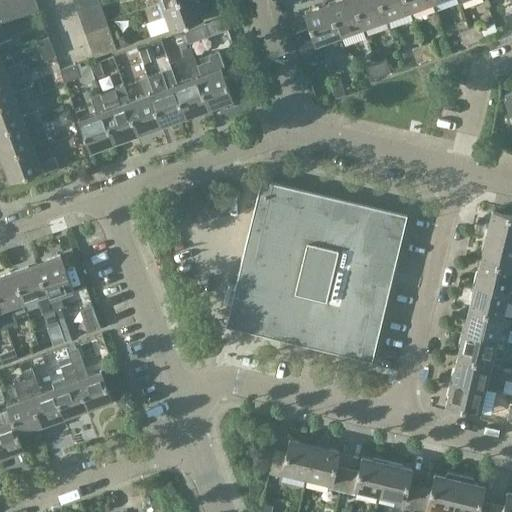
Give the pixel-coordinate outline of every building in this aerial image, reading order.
[(0,0),(0,11),(3,20),(14,16),(8,0),(0,0)] [(20,0),(8,0),(14,16),(25,12),(20,0)] [(33,0),(20,0),(25,12),(36,8),(33,0)] [(97,0),(72,0),(76,9),(98,0),(97,0)] [(102,12),(98,0),(76,9),(80,20),(102,12)] [(202,18),(195,0),(176,0),(161,6),(159,1),(143,6),(148,20),(164,14),(169,30),(202,18)] [(352,0),(336,0),(328,3),(339,35),(362,26),(352,0)] [(379,0),(352,0),(362,26),(386,18),(379,0)] [(405,0),(379,0),(386,18),(409,10),(405,0)] [(432,0),(405,0),(409,10),(432,1),(432,0)] [(315,44),(316,43),(339,35),(328,3),(303,12),(309,27),(315,44)] [(80,20),(85,33),(107,25),(102,12),(80,20)] [(183,30),(188,43),(209,35),(204,23),(183,30)] [(85,33),(89,45),(111,37),(107,25),(85,33)] [(477,25),(467,28),(473,42),(483,38),(477,25)] [(316,43),(315,44),(309,27),(292,33),(303,63),(321,56),(316,43)] [(462,46),(473,42),(467,28),(457,32),(462,46)] [(48,36),(36,40),(43,59),(54,55),(48,36)] [(115,49),(111,37),(89,45),(93,57),(115,49)] [(0,42),(0,53),(15,48),(11,38),(0,42)] [(431,41),(421,45),(426,59),(436,55),(431,41)] [(416,63),(426,59),(421,45),(410,49),(416,63)] [(183,117),(206,108),(195,76),(199,75),(189,47),(180,50),(190,78),(176,83),(172,84),(183,117)] [(214,69),(199,75),(195,76),(206,108),(231,99),(219,67),(223,66),(218,50),(208,54),(214,69)] [(384,58),(374,62),(379,76),(389,72),(384,58)] [(0,74),(5,73),(7,78),(23,72),(20,62),(3,68),(0,59),(0,74)] [(369,79),(379,76),(374,62),(364,65),(369,79)] [(74,64),(59,69),(63,82),(79,77),(74,64)] [(160,125),(183,117),(172,84),(176,83),(171,67),(147,75),(153,91),(148,93),(160,125)] [(12,92),(7,78),(5,73),(0,74),(0,101),(14,97),(15,102),(32,96),(28,86),(12,92)] [(124,102),(136,134),(160,125),(148,93),(153,91),(147,75),(138,79),(143,95),(129,100),(124,102)] [(112,142),(136,134),(124,102),(129,100),(123,84),(114,87),(120,103),(106,108),(101,110),(112,142)] [(511,124),(511,90),(503,94),(505,98),(503,98),(511,124)] [(88,151),(112,142),(101,110),(106,108),(100,93),(90,96),(95,112),(77,119),(88,151)] [(20,116),(15,102),(14,97),(0,101),(0,128),(22,120),(24,127),(41,121),(37,110),(20,116)] [(0,128),(0,154),(30,144),(32,149),(49,143),(41,121),(24,127),(22,120),(0,128)] [(30,144),(0,154),(0,158),(8,181),(39,170),(40,173),(57,167),(54,157),(37,163),(32,149),(30,144)] [(238,271),(225,326),(359,358),(370,361),(406,215),(271,182),(271,183),(260,180),(244,250),(241,250),(236,271),(238,271)] [(511,215),(492,210),(486,235),(511,241),(511,215)] [(511,241),(486,235),(480,259),(511,266),(511,241)] [(58,254),(34,263),(50,309),(60,306),(56,294),(70,289),(70,291),(72,290),(58,254)] [(511,266),(480,259),(475,283),(508,291),(511,274),(511,266)] [(10,271),(21,301),(34,296),(40,313),(50,309),(34,263),(10,271)] [(8,305),(21,301),(10,271),(0,274),(0,316),(3,326),(14,323),(8,305)] [(475,283),(469,307),(502,315),(506,301),(511,302),(511,292),(508,291),(475,283)] [(469,307),(463,331),(506,342),(508,332),(499,330),(502,315),(469,307)] [(53,311),(59,338),(72,335),(66,308),(53,311)] [(503,352),(506,342),(463,331),(457,355),(491,363),(494,350),(503,352)] [(69,362),(86,407),(110,399),(100,370),(86,375),(75,347),(65,351),(69,362)] [(451,379),(485,388),(495,390),(500,365),(491,363),(457,355),(451,379)] [(64,383),(52,387),(62,416),(86,407),(69,362),(58,366),(64,383)] [(33,375),(22,379),(39,424),(62,416),(52,387),(39,392),(33,375)] [(16,433),(39,424),(22,379),(12,382),(18,399),(4,404),(10,419),(15,433),(16,433)] [(479,412),(485,388),(451,379),(445,404),(479,412)] [(0,456),(21,449),(16,433),(15,433),(10,419),(0,422),(0,456)] [(280,471),(305,477),(313,443),(289,437),(285,452),(273,449),(268,473),(279,476),(280,471)] [(327,488),(340,490),(345,467),(334,464),(338,449),(313,443),(305,477),(329,482),(327,488)] [(356,470),(345,467),(340,490),(352,494),(354,488),(377,494),(385,460),(360,454),(356,470)] [(412,508),(418,484),(407,481),(410,466),(385,460),(377,494),(395,498),(393,506),(401,507),(401,505),(408,507),(412,508)] [(430,487),(418,484),(412,508),(425,511),(426,506),(450,511),(459,474),(447,471),(445,473),(444,475),(434,472),(430,487)] [(488,511),(491,501),(480,499),(483,484),(472,482),(473,479),(471,477),(459,474),(450,511),(488,511)] [(511,511),(511,491),(506,489),(502,504),(491,501),(488,511),(511,511)]
